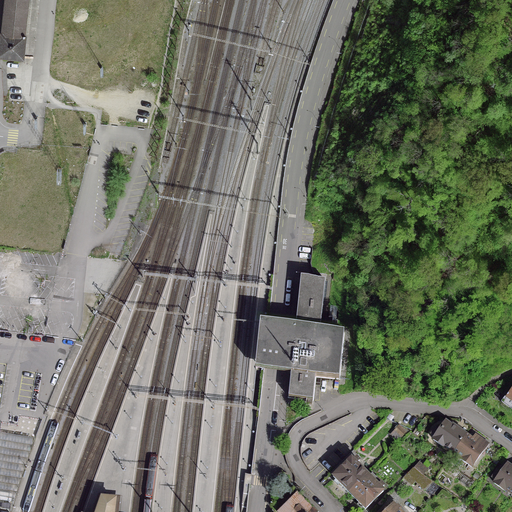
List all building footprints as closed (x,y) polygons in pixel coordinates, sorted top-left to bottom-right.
[(6,0),(3,33),(25,35),(25,34),(24,33),(27,0),(6,0)] [(0,43),(0,55),(23,57),(25,35),(3,33),(1,33),(0,43)] [(301,277),(296,325),(278,323),(260,321),(256,369),(273,371),(291,373),(289,397),(313,399),(315,376),(339,378),(344,330),(320,328),(325,280),(301,277)] [(511,389),(506,397),(505,396),(501,403),(511,410),(511,408),(511,389)] [(439,430),(435,427),(430,434),(434,437),(432,440),(443,448),(444,447),(452,453),(465,435),(452,426),(451,427),(445,423),(444,423),(439,430)] [(404,433),(398,427),(395,431),(401,436),(404,433)] [(34,437),(0,432),(0,492),(13,494),(12,498),(15,498),(28,458),(34,437)] [(475,436),(472,440),(465,435),(452,453),(461,459),(460,460),(471,468),(487,445),(475,436)] [(341,486),(348,494),(366,476),(355,465),(358,462),(355,459),(352,462),(350,460),(332,478),(341,487),(341,486)] [(500,474),(496,471),(491,478),(495,481),(493,484),(504,491),(504,490),(511,495),(511,468),(511,469),(506,465),(500,474)] [(431,482),(412,468),(403,477),(411,485),(414,482),(423,491),(431,482)] [(472,482),(462,475),(459,478),(459,483),(467,488),(472,482)] [(377,487),(366,476),(348,494),(364,510),(382,492),(380,489),(383,487),(380,484),(377,487)] [(12,498),(13,494),(0,492),(0,499),(11,502),(12,498)] [(97,511),(102,499),(104,494),(99,494),(92,511),(97,511)] [(313,511),(303,501),(303,502),(296,495),(278,511),(313,511)] [(102,499),(97,511),(113,511),(115,500),(102,499)]
